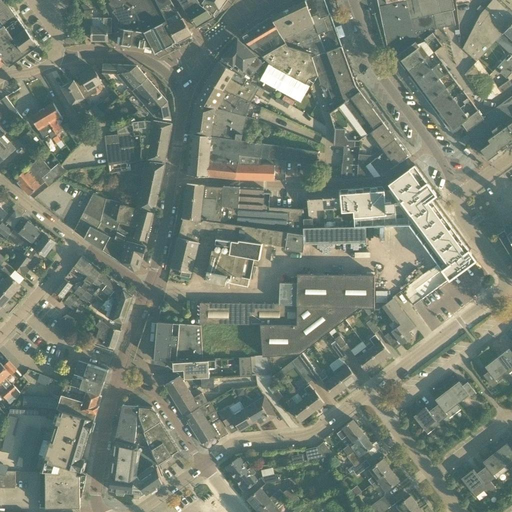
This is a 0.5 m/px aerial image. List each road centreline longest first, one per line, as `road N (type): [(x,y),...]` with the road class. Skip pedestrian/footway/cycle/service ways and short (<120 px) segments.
road 1 (residential): [(173,177),(327,186),(381,181),(431,145)]
road 2 (residential): [(203,467),(230,446),(311,436),(368,392)]
road 3 (residential): [(368,392),(510,284)]
road 4 (residential): [(351,0),(373,68),(431,145)]
road 5 (residential): [(384,413),(511,317)]
road 6 (residential): [(203,467),(154,391),(114,383)]
road 7 (residential): [(101,511),(99,448),(114,383)]
